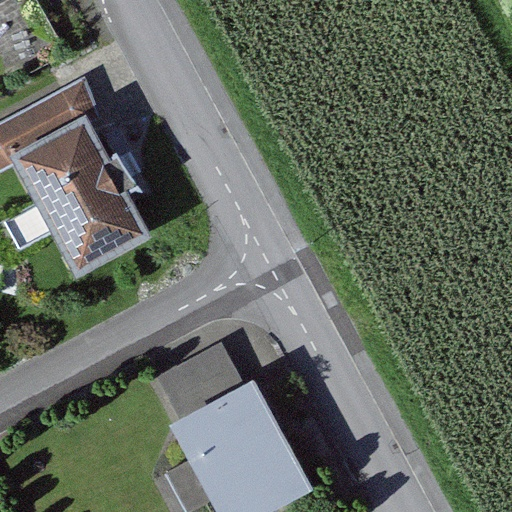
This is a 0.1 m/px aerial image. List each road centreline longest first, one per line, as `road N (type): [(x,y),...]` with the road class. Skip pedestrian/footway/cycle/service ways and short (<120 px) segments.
road 1 (residential): [(267,266),(0,408)]
road 2 (residential): [(126,0),(267,266)]
road 3 (residential): [(267,266),(402,511)]
